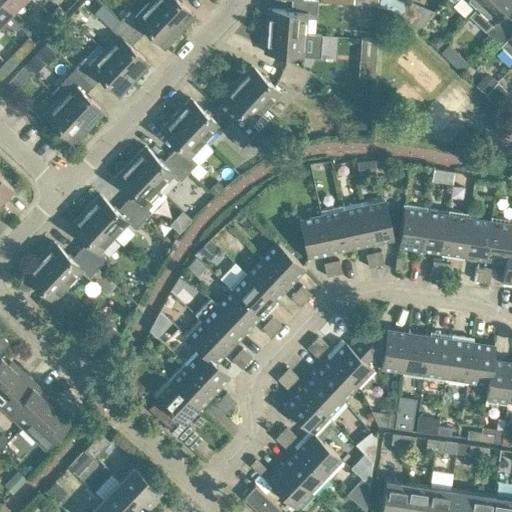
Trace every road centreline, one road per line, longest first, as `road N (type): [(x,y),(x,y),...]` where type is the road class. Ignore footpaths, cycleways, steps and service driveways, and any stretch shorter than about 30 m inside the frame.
road 1 (residential): [(196,493),(247,441),(246,386),(321,301),(372,286),(481,309),(511,331)]
road 2 (residential): [(59,197),(222,22),(233,0)]
road 3 (residential): [(0,302),(100,401)]
road 4 (residential): [(196,493),(100,401)]
